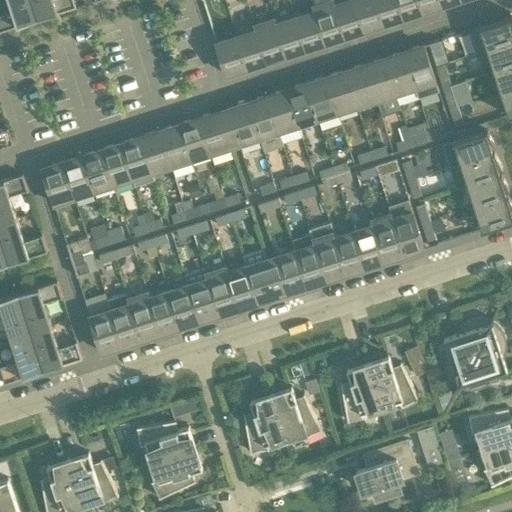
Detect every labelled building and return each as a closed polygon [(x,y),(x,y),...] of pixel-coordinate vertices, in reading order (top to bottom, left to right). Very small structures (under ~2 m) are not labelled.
[(31,0),(8,0),(12,10),(0,13),(0,30),(37,19),(31,0)] [(31,0),(37,19),(76,6),(74,0),(31,0)] [(332,0),(329,0),(313,5),(325,42),(344,36),(332,0)] [(334,0),(332,0),(344,36),(364,29),(354,0),(344,0),(336,3),(334,0)] [(354,0),(364,29),(383,23),(375,0),(354,0)] [(397,0),(375,0),(383,23),(403,17),(397,0)] [(397,0),(403,17),(422,10),(419,0),(397,0)] [(419,0),(422,10),(442,4),(440,0),(419,0)] [(314,10),(295,16),(305,48),(325,42),(313,5),(312,5),(314,10)] [(480,27),(487,48),(511,40),(511,15),(479,26),(480,27)] [(275,17),(274,18),(286,54),(305,48),(295,16),(277,22),(275,17)] [(274,18),(254,24),(266,61),(286,54),(274,18)] [(255,29),(236,35),(246,67),(266,61),(254,24),(253,24),(255,29)] [(246,67),(236,35),(216,41),(226,72),(226,74),(246,67)] [(440,40),(429,43),(430,47),(432,54),(434,58),(445,54),(440,40)] [(511,40),(487,48),(494,70),(511,64),(511,40)] [(425,43),(403,50),(415,87),(436,80),(424,45),(425,44),(425,43)] [(403,50),(384,56),(396,93),(415,87),(403,50)] [(384,56),(365,63),(376,99),(396,93),(384,56)] [(444,62),(436,65),(441,82),(450,80),(444,62)] [(365,63),(345,69),(356,106),(376,99),(365,63)] [(511,64),(494,70),(501,92),(511,88),(511,64)] [(345,69),(325,75),(337,112),(356,106),(345,69)] [(325,75),(306,82),(318,118),(337,112),(325,75)] [(306,82),(286,88),(298,124),(318,118),(306,82)] [(286,88),(267,94),(279,131),(298,124),(286,88)] [(418,88),(400,93),(403,103),(421,98),(418,88)] [(444,91),(450,108),(458,106),(452,88),(444,91)] [(511,88),(501,92),(508,113),(507,113),(508,115),(511,113),(511,88)] [(267,94),(248,100),(259,137),(279,131),(267,94)] [(259,137),(248,100),(227,107),(227,108),(239,144),(259,137)] [(458,106),(450,108),(455,126),(464,123),(458,106)] [(224,108),(220,109),(220,111),(219,111),(231,146),(236,145),(239,144),(227,108),(227,107),(224,108)] [(220,109),(199,116),(210,153),(231,146),(219,111),(220,111),(220,109)] [(199,116),(179,122),(191,159),(210,153),(199,116)] [(410,137),(405,121),(398,124),(403,139),(396,141),(399,150),(413,145),(410,137)] [(179,122),(160,129),(171,165),(191,159),(179,122)] [(443,126),(429,131),(432,139),(446,135),(443,126)] [(0,146),(13,142),(8,127),(0,129),(0,146)] [(160,129),(140,135),(152,171),(171,165),(160,129)] [(486,129),(442,144),(449,166),(461,162),(494,152),(486,129)] [(424,132),(410,137),(413,145),(426,141),(424,132)] [(140,135),(121,141),(135,186),(154,179),(152,172),(152,171),(140,135)] [(121,141),(101,147),(113,184),(133,178),(135,186),(121,141)] [(385,145),(371,150),(373,158),(388,153),(385,145)] [(101,147),(82,154),(94,190),(113,184),(101,147)] [(373,158),(371,150),(357,154),(360,162),(373,158)] [(501,174),(494,152),(461,162),(449,166),(456,188),(468,184),(501,174)] [(82,154),(63,160),(74,196),(94,190),(82,154)] [(375,165),(378,173),(379,176),(400,169),(396,158),(375,165)] [(402,162),(408,179),(416,177),(410,159),(402,162)] [(74,196),(63,160),(42,167),(42,168),(54,203),(74,196)] [(347,161),(333,166),(335,174),(349,169),(347,161)] [(378,173),(375,165),(360,170),(362,178),(378,173)] [(319,170),(322,178),(335,174),(333,166),(319,170)] [(349,169),(335,174),(338,182),(352,177),(349,169)] [(307,170),(293,175),(296,183),(310,179),(307,170)] [(23,173),(0,179),(0,222),(17,217),(10,195),(27,190),(28,190),(23,173)] [(335,174),(322,178),(325,186),(338,182),(335,174)] [(468,184),(475,206),(508,195),(501,174),(468,184)] [(296,183),(293,175),(279,179),(282,187),(296,183)] [(416,177),(408,179),(413,197),(422,194),(416,177)] [(260,185),(262,194),(276,189),(274,181),(260,185)] [(202,193),(199,183),(190,186),(193,196),(202,193)] [(313,185),(298,190),(300,198),(316,193),(313,185)] [(217,199),(205,203),(208,211),(227,205),(222,188),(214,191),(217,199)] [(222,188),(227,205),(241,201),(238,192),(225,197),(222,188)] [(300,198),(298,190),(284,194),(287,203),(300,198)] [(511,208),(508,195),(475,206),(482,227),(481,227),(481,229),(511,218),(511,208)] [(258,202),(261,211),(281,204),(278,196),(258,202)] [(191,198),(183,201),(188,217),(208,211),(205,203),(194,206),(191,198)] [(389,205),(404,254),(425,247),(425,246),(424,246),(409,199),(389,205)] [(188,217),(183,201),(186,209),(172,214),(174,222),(188,217)] [(416,205),(422,223),(430,220),(424,203),(416,205)] [(243,207),(229,212),(232,220),(246,216),(243,207)] [(232,220),(229,212),(215,216),(218,225),(232,220)] [(391,212),(371,219),(385,260),(404,254),(391,212)] [(17,217),(0,222),(0,235),(9,263),(48,250),(42,233),(41,233),(41,234),(24,240),(17,217)] [(160,217),(147,222),(149,230),(163,226),(160,217)] [(206,219),(190,224),(193,232),(209,228),(206,219)] [(372,224),(353,230),(365,266),(385,260),(371,219),(370,219),(372,224)] [(430,220),(422,223),(427,240),(436,238),(430,220)] [(149,230),(147,222),(133,226),(135,234),(149,230)] [(330,222),(310,228),(326,279),(346,272),(330,222)] [(331,222),(330,222),(346,272),(365,266),(353,230),(335,235),(331,222)] [(193,232),(190,224),(176,228),(179,237),(193,232)] [(310,233),(292,239),(307,285),(326,279),(310,228),(309,229),(310,233)] [(122,229),(108,234),(111,242),(125,238),(122,229)] [(165,232),(152,237),(154,245),(168,241),(165,232)] [(111,242),(108,234),(95,238),(97,247),(111,242)] [(0,235),(0,265),(9,263),(0,235)] [(154,245),(152,237),(138,241),(140,249),(154,245)] [(70,253),(81,249),(83,248),(80,238),(67,243),(70,253)] [(307,285),(292,239),(295,248),(275,255),(286,290),(286,291),(286,292),(307,285)] [(128,244),(113,249),(115,258),(131,253),(128,244)] [(246,264),(258,301),(279,294),(278,293),(267,258),(264,248),(243,255),(246,264)] [(70,253),(74,264),(85,260),(81,249),(70,253)] [(115,258),(113,249),(99,254),(102,262),(115,258)] [(286,290),(275,255),(271,256),(267,258),(278,293),(279,294),(283,293),(286,292),(286,291),(286,290)] [(85,260),(74,264),(77,274),(90,270),(87,260),(85,260)] [(226,265),(225,266),(238,307),(258,301),(246,264),(228,270),(226,265)] [(225,266),(206,272),(219,313),(238,307),(225,266)] [(185,274),(200,319),(219,313),(204,268),(185,274)] [(57,280),(18,292),(31,331),(51,324),(44,302),(61,296),(61,297),(63,297),(57,280)] [(188,283),(168,289),(180,326),(200,319),(188,283)] [(149,290),(148,291),(161,332),(180,326),(168,289),(150,295),(149,290)] [(148,291),(128,297),(141,338),(161,332),(148,291)] [(0,316),(3,315),(10,338),(31,331),(18,292),(0,297),(0,316)] [(110,308),(122,344),(141,338),(126,293),(107,299),(110,308)] [(101,351),(122,344),(110,308),(90,314),(101,350),(101,351)] [(457,388),(493,318),(491,321),(484,318),(476,318),(469,320),(462,325),(464,330),(444,337),(450,357),(445,359),(445,367),(447,374),(452,380),(458,385),(457,388)] [(493,318),(457,388),(458,388),(460,385),(467,388),(475,388),(482,386),(488,381),(487,376),(507,369),(501,349),(506,347),(506,339),(503,332),(499,326),(492,321),(494,318),(493,318)] [(51,324),(31,331),(43,370),(82,357),(76,340),(75,340),(76,341),(58,347),(51,324)] [(31,331),(10,338),(17,360),(0,365),(0,364),(0,368),(4,382),(43,370),(31,331)] [(389,354),(368,361),(382,405),(399,399),(402,405),(418,397),(401,361),(400,362),(392,365),(389,354)] [(426,370),(421,360),(411,364),(416,375),(426,370)] [(382,405),(368,361),(347,368),(350,378),(342,381),(342,380),(341,381),(348,420),(366,417),(365,410),(382,405)] [(320,391),(316,378),(305,381),(309,394),(320,391)] [(292,386),(271,392),(285,436),(302,431),(305,436),(321,429),(304,392),(303,393),(303,394),(295,396),(292,386)] [(443,410),(452,394),(451,391),(438,395),(443,410)] [(285,436),(271,392),(250,399),(253,410),(245,412),(244,412),(251,451),(269,448),(268,441),(285,436)] [(174,414),(188,410),(185,400),(171,404),(174,414)] [(478,431),(484,448),(511,438),(511,415),(510,416),(508,408),(508,407),(469,414),(472,432),(478,431)] [(233,428),(240,427),(237,412),(228,415),(233,428)] [(146,443),(152,460),(196,446),(189,425),(178,428),(176,420),(176,419),(137,426),(140,444),(146,443)] [(424,426),(428,439),(438,436),(434,423),(424,426)] [(511,438),(484,448),(489,465),(484,467),(491,484),(511,474),(511,438)] [(398,462),(412,453),(408,439),(364,453),(368,465),(356,469),(363,489),(372,486),(375,495),(400,489),(398,478),(403,476),(398,462)] [(448,459),(460,455),(456,443),(444,448),(448,459)] [(196,446),(152,460),(157,477),(151,480),(159,496),(195,479),(195,478),(194,478),(192,470),(202,467),(196,446)] [(89,451),(68,458),(82,501),(99,496),(102,502),(119,494),(108,470),(116,466),(113,455),(102,458),(101,458),(100,458),(101,459),(92,461),(89,451)] [(452,472),(464,468),(460,455),(448,459),(452,472)] [(82,501),(68,458),(47,464),(51,475),(42,478),(42,477),(41,477),(47,511),(66,511),(65,507),(82,501)] [(0,511),(19,511),(8,477),(0,479),(0,511)]
